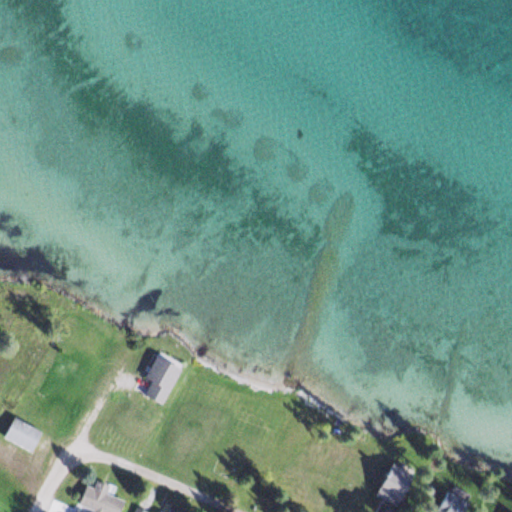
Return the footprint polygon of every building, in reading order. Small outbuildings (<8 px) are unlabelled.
[(35,392),(57,402),(76,361),(53,351),(35,392)] [(139,378),(144,381),(138,395),(158,404),(174,367),(149,355),(139,378)] [(0,436),(23,452),(35,433),(9,416),(0,429),(0,436)] [(371,499),(397,499),(397,472),(371,472),(371,499)] [(114,511),(118,499),(101,493),(104,483),(90,479),(87,487),(78,484),(69,511),(114,511)]
